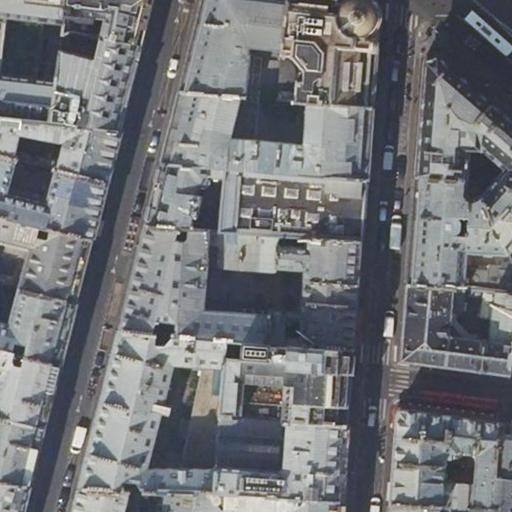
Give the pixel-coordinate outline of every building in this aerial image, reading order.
[(0,0),(0,115),(52,122),(57,83),(38,80),(45,21),(64,24),(66,0),(0,0)] [(66,0),(64,24),(62,34),(74,32),(142,46),(152,6),(153,0),(66,0)] [(279,90),(288,0),(203,0),(194,37),(172,124),(162,163),(226,168),(255,171),(256,160),(261,160),(260,171),(367,180),(370,146),(373,107),(308,101),(304,143),(255,139),(260,88),(279,90)] [(288,0),(279,90),(278,99),(308,101),(373,107),(377,55),(379,24),(381,19),(380,6),(374,0),(288,0)] [(74,32),(62,34),(57,83),(52,122),(120,131),(124,117),(134,79),(142,46),(74,32)] [(511,117),(472,83),(438,54),(424,60),(415,178),(467,180),(468,165),(482,166),(488,163),(492,158),(504,171),(482,196),(494,225),(511,204),(511,117)] [(120,131),(52,122),(0,115),(0,155),(16,159),(56,169),(107,182),(113,159),(120,131)] [(8,194),(16,159),(0,155),(0,215),(93,239),(101,209),(107,182),(56,169),(46,204),(39,202),(39,200),(16,194),(15,196),(8,194)] [(225,179),(226,168),(162,163),(154,193),(146,225),(180,227),(189,228),(219,230),(222,207),(216,206),(216,214),(198,212),(202,196),(197,196),(200,184),(209,185),(209,178),(225,179)] [(260,171),(255,171),(226,168),(225,179),(222,207),(219,230),(227,231),(238,231),(362,240),(365,212),(367,180),(260,171)] [(494,225),(482,196),(479,190),(475,180),(467,180),(415,178),(411,236),(407,283),(466,289),(469,290),(481,291),(484,291),(511,294),(511,260),(509,254),(494,225)] [(475,179),(475,180),(479,190),(484,184),(478,179),(475,179)] [(511,204),(494,225),(509,254),(511,250),(511,204)] [(85,272),(93,239),(0,215),(0,283),(19,288),(77,302),(85,272)] [(180,227),(146,225),(133,277),(119,331),(173,335),(179,335),(227,339),(243,340),(354,349),(358,294),(362,240),(238,231),(238,243),(225,242),(227,231),(219,230),(189,228),(187,238),(185,240),(183,240),(176,239),(180,227)] [(466,289),(407,283),(404,325),(402,357),(403,360),(405,361),(457,368),(510,375),(511,355),(511,294),(484,291),(482,317),(492,318),(489,341),(463,338),(465,327),(451,326),(452,315),(455,315),(464,310),(466,289)] [(0,321),(0,349),(61,364),(69,335),(77,302),(19,288),(10,324),(0,321)] [(176,347),(171,346),(173,335),(119,331),(101,405),(80,488),(196,493),(196,491),(214,493),(220,415),(225,356),(227,339),(179,335),(176,347)] [(351,387),(354,349),(243,340),(242,357),(225,356),(220,415),(348,425),(351,387)] [(0,416),(45,428),(53,396),(61,364),(0,349),(0,416)] [(498,417),(421,406),(420,411),(455,416),(498,422),(498,417)] [(401,409),(399,409),(398,412),(394,458),(391,503),(477,509),(492,510),(499,422),(498,422),(455,416),(420,411),(401,409)] [(346,462),(348,425),(220,415),(214,493),(343,501),(346,462)] [(0,483),(30,485),(37,459),(45,428),(0,416),(0,483)] [(511,510),(511,423),(499,422),(492,510),(508,510),(511,510)] [(0,511),(23,511),(30,485),(0,483),(0,511)] [(192,511),(196,493),(80,488),(73,511),(192,511)] [(341,511),(343,501),(214,493),(196,491),(196,493),(192,511),(341,511)] [(511,511),(511,510),(508,510),(507,511),(476,511),(477,509),(391,503),(390,511),(511,511)]
